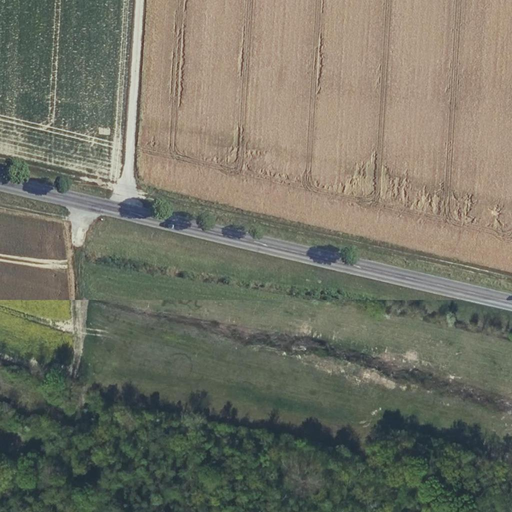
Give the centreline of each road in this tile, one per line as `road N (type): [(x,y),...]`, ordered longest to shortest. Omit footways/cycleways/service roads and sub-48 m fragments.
road 1 (secondary): [(0,181),(511,303)]
road 2 (track): [(0,160),(511,279)]
road 3 (track): [(137,0),(124,210)]
road 4 (track): [(77,393),(70,198)]
